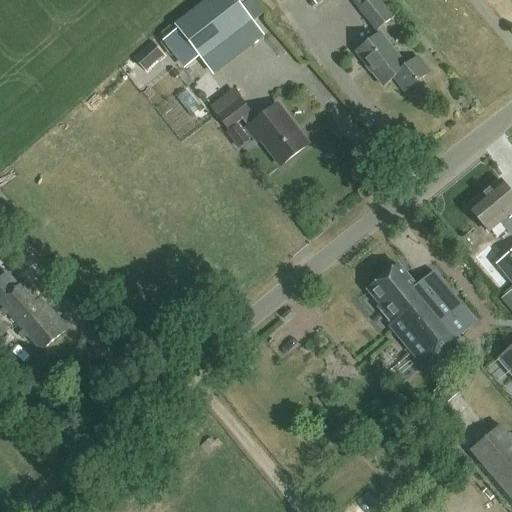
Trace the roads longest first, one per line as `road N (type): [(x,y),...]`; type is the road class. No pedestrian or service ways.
road 1 (tertiary): [(24,511),(193,366),(511,113)]
road 2 (track): [(193,366),(307,511)]
